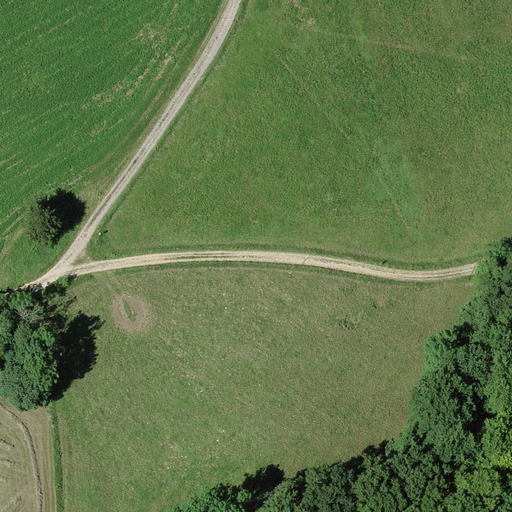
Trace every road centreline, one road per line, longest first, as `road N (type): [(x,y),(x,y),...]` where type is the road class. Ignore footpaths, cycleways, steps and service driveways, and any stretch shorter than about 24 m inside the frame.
road 1 (track): [(65,273),(216,255),(299,258),(407,276),(511,261)]
road 2 (track): [(65,273),(82,233),(223,26),(231,0)]
